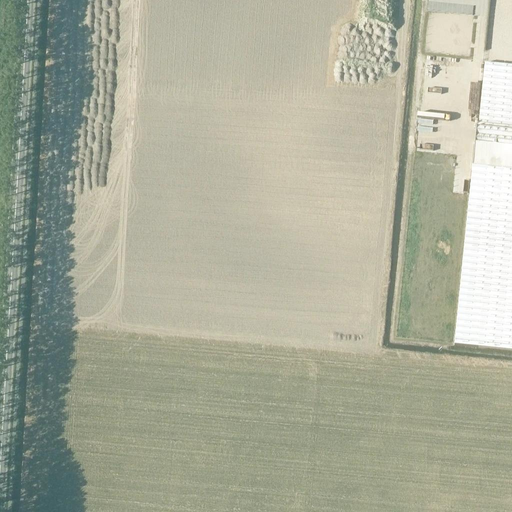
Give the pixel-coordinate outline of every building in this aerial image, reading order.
[(511,66),(484,64),(478,128),(476,128),(472,167),(511,171),(511,66)] [(420,88),(436,89),(436,78),(421,78),(420,88)] [(415,99),(444,100),(444,92),(415,92),(415,99)] [(410,126),(410,147),(446,148),(446,128),(410,126)] [(459,295),(511,300),(511,171),(472,167),(459,295)] [(511,300),(459,295),(454,346),(511,351),(511,300)]
